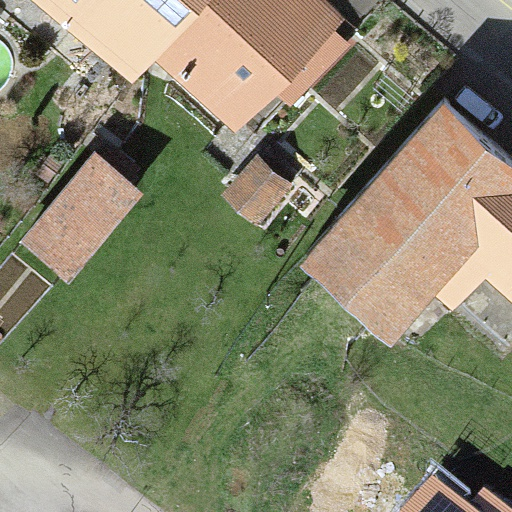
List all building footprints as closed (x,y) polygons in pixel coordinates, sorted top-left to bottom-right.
[(30,0),(130,83),(146,65),(199,0),(30,0)] [(312,0),(199,0),(146,65),(226,131),(323,12),(312,0)] [(511,171),(433,105),(298,263),(377,330),(415,285),(442,307),(475,269),(511,299),(511,171)] [(86,161),(19,238),(64,276),(130,198),(86,161)] [(254,162),(220,203),(252,228),(285,187),(254,162)] [(432,481),(408,511),(511,511),(511,506),(482,484),(465,506),(432,481)]
